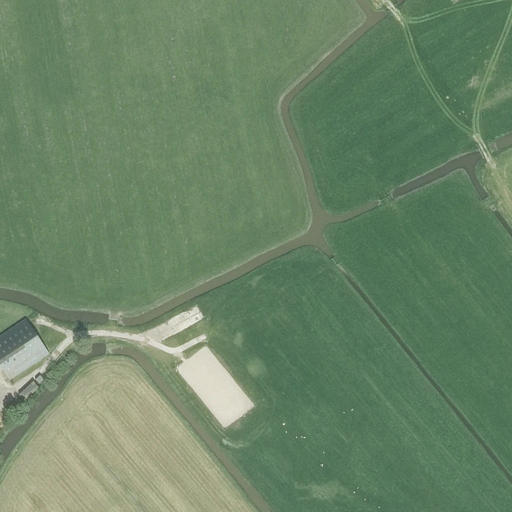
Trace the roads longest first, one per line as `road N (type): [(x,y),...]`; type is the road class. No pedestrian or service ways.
road 1 (track): [(4,395),(81,333),(132,336),(169,350),(204,336)]
road 2 (track): [(385,0),(492,164)]
